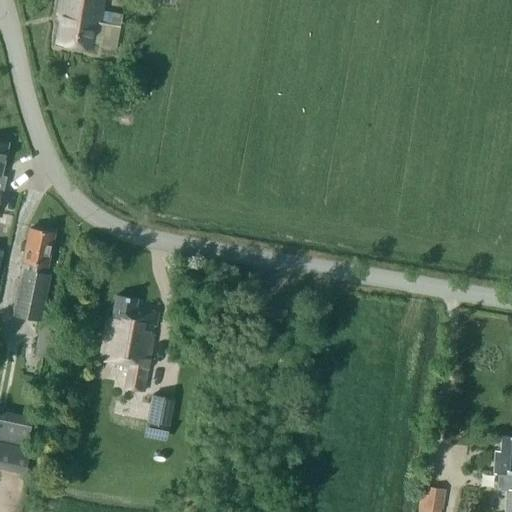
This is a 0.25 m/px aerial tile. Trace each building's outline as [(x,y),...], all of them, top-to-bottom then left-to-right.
[(62,14),(57,43),(90,49),(92,43),(116,47),(120,25),(100,22),(104,0),(59,0),(57,14),(62,14)] [(23,260),(23,261),(22,268),(21,268),(12,314),(40,320),(50,275),(44,273),(46,265),(53,233),(30,228),(23,260)] [(136,299),(117,295),(112,318),(108,317),(100,360),(128,365),(124,387),(142,391),(158,312),(135,308),(136,299)] [(52,322),(40,320),(34,354),(46,357),(52,322)] [(167,435),(174,398),(151,394),(144,430),(167,435)] [(32,417),(0,410),(0,439),(27,445),(32,417)] [(511,511),(511,435),(501,435),(500,451),(495,451),(494,473),(498,474),(497,490),(509,490),(508,511),(511,511)] [(0,441),(0,463),(25,469),(30,448),(0,441)]
